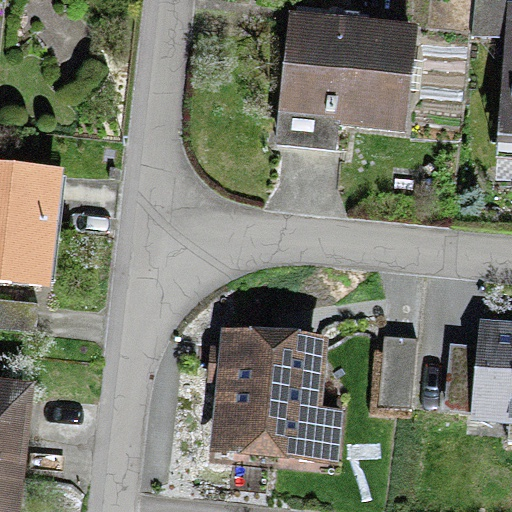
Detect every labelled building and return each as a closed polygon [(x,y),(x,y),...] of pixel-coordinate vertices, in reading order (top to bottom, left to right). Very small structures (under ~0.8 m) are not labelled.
[(511,16),(506,16),(495,158),(511,158),(511,16)] [(412,39),(289,26),(278,133),(401,146),(412,39)] [(61,186),(0,178),(0,299),(35,301),(48,304),(61,186)] [(0,299),(0,328),(33,331),(35,301),(0,299)] [(511,340),(477,339),(471,436),(511,438),(511,340)] [(323,354),(220,345),(209,473),(313,482),(323,354)] [(18,511),(30,397),(0,394),(0,511),(18,511)]
